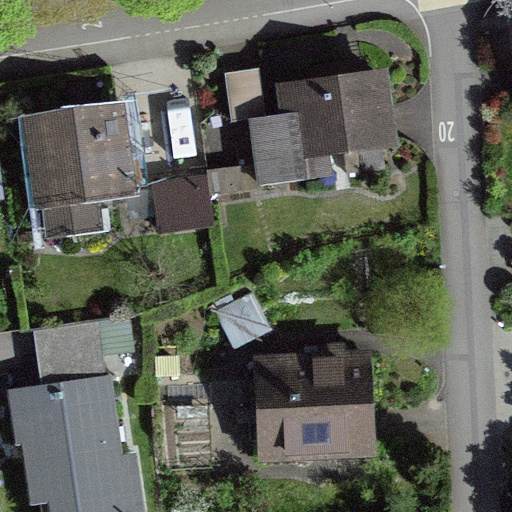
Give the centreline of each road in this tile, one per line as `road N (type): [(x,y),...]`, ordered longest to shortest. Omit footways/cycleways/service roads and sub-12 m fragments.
road 1 (residential): [(445,0),(471,511)]
road 2 (residential): [(0,38),(231,0)]
